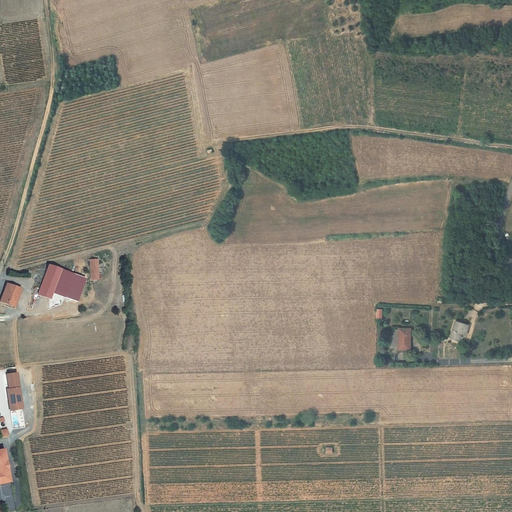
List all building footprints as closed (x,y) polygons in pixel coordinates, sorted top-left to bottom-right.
[(60,269),(48,265),(38,295),(50,299),(60,269)] [(20,289),(6,284),(0,301),(0,304),(13,309),(14,307),(20,289)] [(450,338),(457,340),(459,332),(462,333),(466,334),(468,325),(455,322),(450,338)] [(410,328),(399,328),(399,349),(410,349),(410,328)] [(7,390),(10,411),(22,409),(16,373),(6,375),(9,390),(7,390)] [(0,483),(9,482),(3,450),(0,450),(0,483)]
